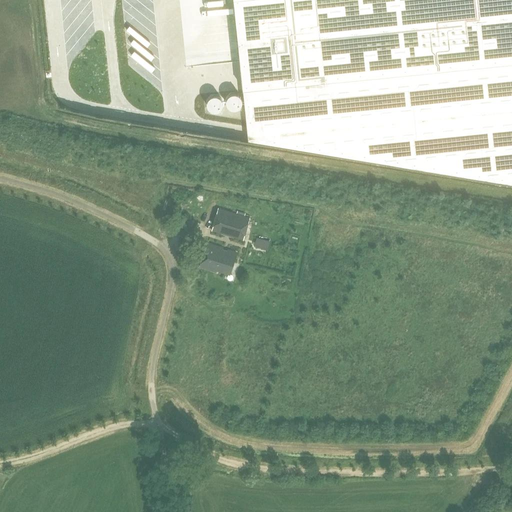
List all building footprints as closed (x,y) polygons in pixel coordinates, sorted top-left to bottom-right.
[(511,0),(233,0),(243,89),(511,61),(511,0)] [(511,61),(243,89),(247,144),(511,186),(511,61)] [(284,184),(282,193),(237,184),(233,202),(321,219),(327,192),(284,184)] [(250,217),(244,215),(236,213),(218,208),(211,231),(243,240),(250,217)] [(208,243),(200,267),(216,272),(216,270),(230,275),(237,252),(228,249),(227,251),(223,250),(224,248),(208,243)] [(252,256),(250,278),(258,279),(260,256),(252,256)]
